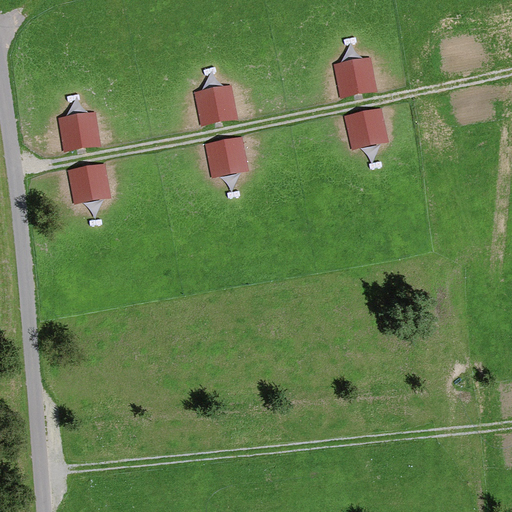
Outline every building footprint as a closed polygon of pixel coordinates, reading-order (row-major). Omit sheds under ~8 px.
[(360,386),(362,421),(401,418),(399,383),(360,386)] [(230,434),(270,433),(268,396),(229,397),(230,434)] [(133,411),(94,412),(95,447),(134,446),(133,411)] [(364,437),(368,473),(407,468),(403,433),(364,437)] [(275,485),(273,449),(234,450),(235,486),(275,485)] [(102,501),(142,495),(136,459),(96,466),(102,501)]
